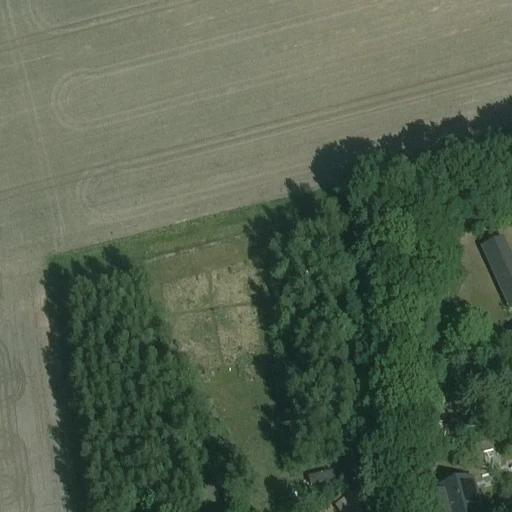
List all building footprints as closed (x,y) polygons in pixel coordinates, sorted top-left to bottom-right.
[(481,250),(505,304),(511,301),(511,261),(502,240),(481,250)] [(320,438),(346,437),(345,418),(319,420),(320,438)] [(310,490),(334,483),(331,473),(307,479),(310,490)] [(439,497),(417,503),(420,511),(478,511),(474,495),(470,481),(438,491),(439,497)] [(332,502),(335,507),(334,508),(337,511),(360,511),(359,510),(366,505),(356,491),(348,498),(344,493),(332,502)]
